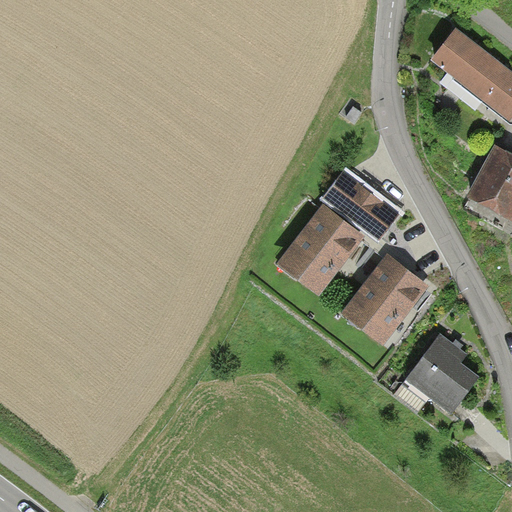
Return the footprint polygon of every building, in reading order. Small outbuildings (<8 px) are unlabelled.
[(511,114),(511,73),(451,26),(425,60),(505,123),(511,114)] [(511,155),(491,143),(462,194),(506,219),(511,207),(511,155)] [(341,176),(321,201),(376,244),(396,219),(341,176)] [(319,207),(277,261),(315,290),(357,236),(319,207)] [(426,286),(384,253),(337,313),(379,346),(426,286)] [(463,354),(433,332),(399,378),(449,415),(476,378),(456,363),(463,354)]
